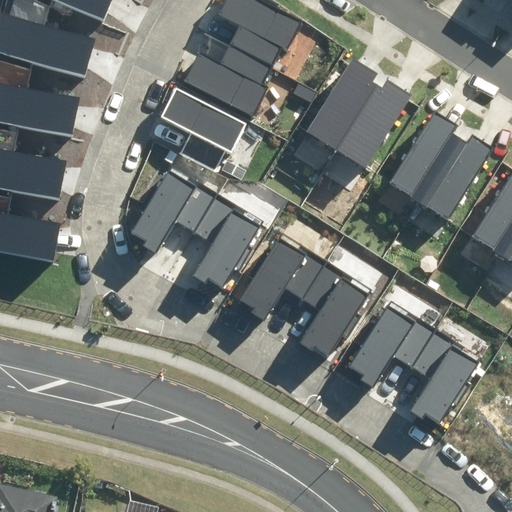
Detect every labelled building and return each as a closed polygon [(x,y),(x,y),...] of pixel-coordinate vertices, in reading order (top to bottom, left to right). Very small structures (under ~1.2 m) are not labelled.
[(112,0),(57,0),(104,19),(112,0)] [(303,20),(261,0),(223,0),(216,15),(238,26),(220,61),(199,51),(184,80),(253,114),(266,87),(263,85),(282,47),(288,50),(303,20)] [(95,39),(0,12),(0,53),(84,77),(95,39)] [(377,73),(352,58),(305,132),(367,171),(415,95),(389,79),(383,89),(372,82),(377,73)] [(79,99),(0,83),(0,122),(72,136),(79,99)] [(246,124),(177,90),(162,119),(189,132),(179,152),(216,171),(226,151),(231,153),(246,124)] [(459,124),(434,108),(387,183),(447,221),(493,148),(473,135),(468,143),(453,133),(459,124)] [(66,163),(0,150),(0,188),(59,200),(66,163)] [(189,183),(169,171),(133,231),(148,240),(143,248),(154,255),(176,219),(213,242),(192,277),(204,285),(208,279),(221,287),(258,227),(240,216),(244,209),(192,178),(189,183)] [(511,175),(474,236),(511,260),(511,175)] [(61,225),(0,213),(0,252),(54,262),(61,225)] [(298,250),(278,238),(241,298),(256,307),(251,315),(263,322),(284,286),(322,309),(300,344),(313,352),(316,346),(330,354),(366,294),(348,283),(352,276),(301,245),(298,250)] [(408,317),(388,305),(351,366),(366,375),(362,382),(373,389),(394,354),(432,376),(410,412),(423,419),(427,413),(440,422),(477,361),(458,350),(462,343),(411,312),(408,317)] [(51,511),(55,501),(0,486),(0,511),(51,511)] [(149,511),(150,507),(131,502),(128,511),(149,511)]
